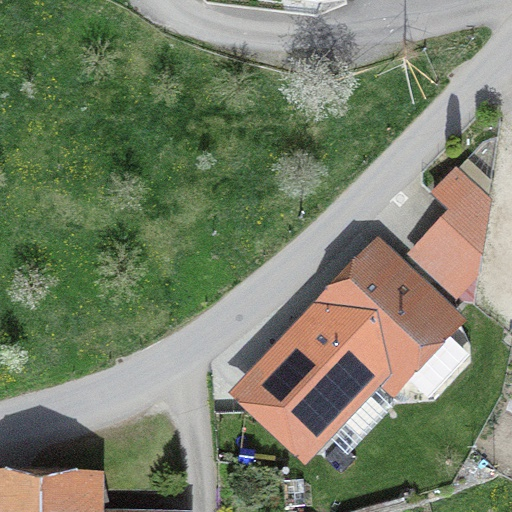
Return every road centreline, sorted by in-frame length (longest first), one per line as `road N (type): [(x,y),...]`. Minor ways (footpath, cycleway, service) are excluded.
road 1 (unclassified): [(511,56),(378,196),(186,348),(89,395),(0,424)]
road 2 (residential): [(511,7),(404,29),(259,35),(202,21),(181,0)]
